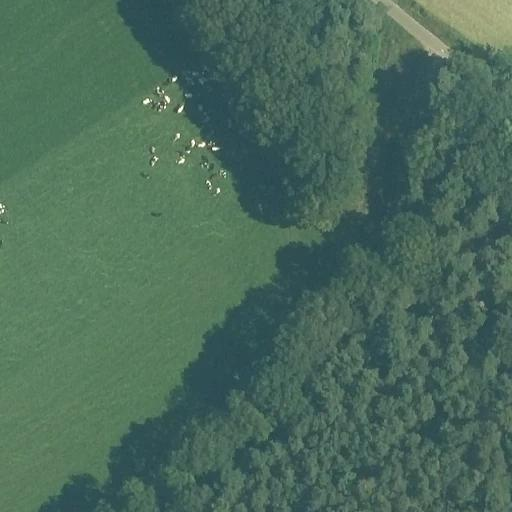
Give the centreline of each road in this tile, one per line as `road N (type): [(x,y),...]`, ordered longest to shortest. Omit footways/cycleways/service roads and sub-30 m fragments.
road 1 (track): [(176,511),(303,384),(351,319),(375,270),(425,90),(446,53)]
road 2 (track): [(411,26),(369,182),(336,263)]
road 3 (unclassified): [(511,98),(381,0)]
